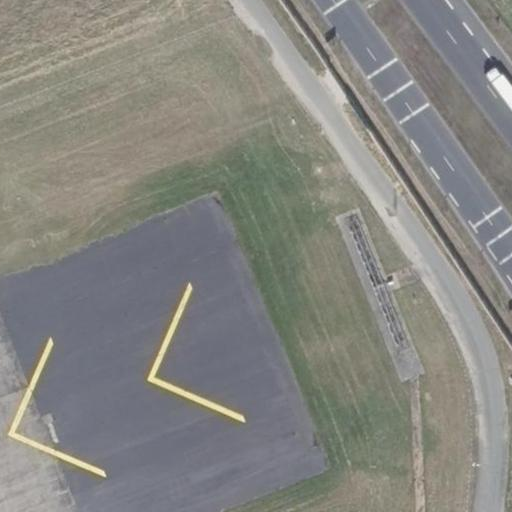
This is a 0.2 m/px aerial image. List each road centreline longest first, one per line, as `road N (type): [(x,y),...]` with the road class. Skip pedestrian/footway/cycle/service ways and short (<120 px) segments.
road 1 (primary): [(332,0),(511,253)]
road 2 (primary): [(511,118),(424,0)]
road 3 (primary): [(511,103),(428,0)]
